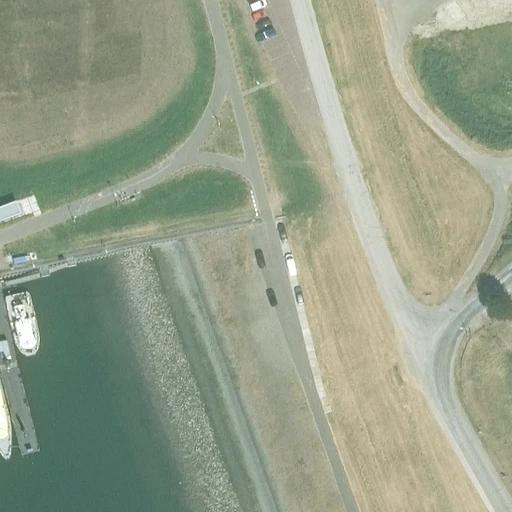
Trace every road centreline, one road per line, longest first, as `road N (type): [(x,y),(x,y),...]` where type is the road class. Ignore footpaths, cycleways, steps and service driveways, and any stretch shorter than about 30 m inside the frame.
road 1 (tertiary): [(419,349),(351,184),(299,0)]
road 2 (unclassified): [(353,511),(297,341),(254,169)]
road 3 (unclassified): [(500,179),(418,111),(380,0)]
road 4 (unclassified): [(0,241),(162,175),(186,156)]
road 5 (residential): [(506,511),(419,349)]
road 6 (unclassified): [(447,329),(501,212),(500,179)]
